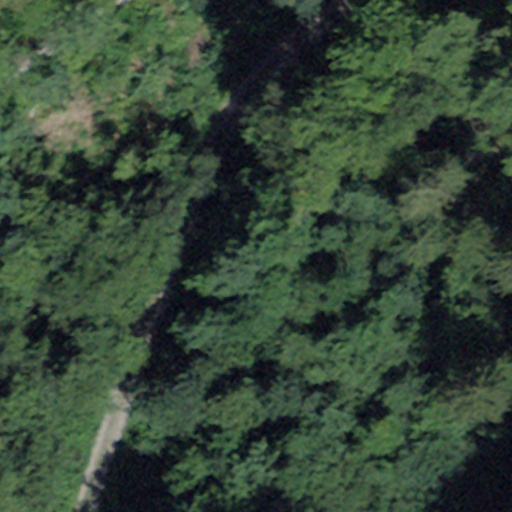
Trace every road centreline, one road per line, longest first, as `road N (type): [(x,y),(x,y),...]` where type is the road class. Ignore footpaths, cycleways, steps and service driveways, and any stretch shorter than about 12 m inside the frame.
road 1 (track): [(340,0),(258,58),(227,101),(133,363),(92,511)]
road 2 (track): [(123,0),(0,89)]
